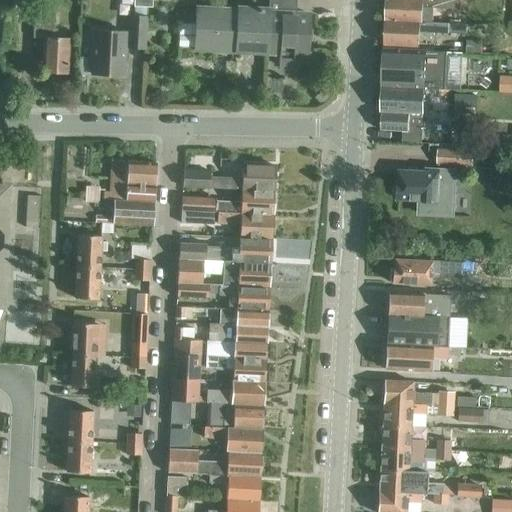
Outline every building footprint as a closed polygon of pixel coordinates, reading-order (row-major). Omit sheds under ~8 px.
[(268,0),(268,10),(266,53),(279,53),(278,63),(282,66),(289,67),(293,64),(294,54),(307,55),(309,15),(296,14),(296,0),(268,0)] [(387,4),(386,21),(422,23),(433,23),(434,9),(461,10),(460,0),(389,0),(390,4),(387,4)] [(194,49),(266,53),(268,10),(238,8),(237,11),(196,8),(196,24),(180,24),(178,46),(194,47),(194,49)] [(44,38),(42,65),(42,71),(67,73),(69,39),(54,38),(55,17),(34,15),(33,38),(44,38)] [(93,30),(91,65),(91,74),(123,76),(124,48),(144,49),(146,17),(130,16),(129,32),(93,30)] [(422,23),(386,21),(385,45),(418,47),(419,32),(467,35),(468,25),(433,23),(422,23)] [(384,65),(383,90),(443,93),(445,65),(445,53),(385,50),(384,65)] [(443,93),(383,90),(381,131),(403,132),(402,142),(422,143),(424,99),(432,100),(432,99),(445,99),(445,93),(443,93)] [(462,137),(463,122),(439,120),(438,135),(462,137)] [(438,167),(472,168),(472,155),(439,153),(438,167)] [(103,200),(113,200),(153,202),(155,162),(111,160),(111,175),(115,176),(114,192),(104,192),(103,200)] [(242,190),(273,191),(275,167),(243,165),(242,178),(210,177),(210,172),(183,170),(183,187),(209,188),(242,190)] [(394,193),(394,194),(398,197),(398,200),(419,201),(419,215),(453,217),(455,185),(446,184),(447,171),(427,169),(427,172),(419,171),(402,171),(401,175),(401,182),(399,182),(399,184),(399,185),(396,186),(394,187),(394,190),(394,193)] [(0,306),(4,307),(5,265),(9,187),(0,186),(0,306)] [(216,213),(272,215),(273,191),(242,190),(242,203),(218,201),(218,204),(206,203),(206,198),(182,197),(181,211),(214,213),(216,213)] [(153,202),(113,200),(112,216),(96,215),(95,223),(152,226),(153,202)] [(213,225),(214,213),(181,211),(180,223),(213,225)] [(237,238),(270,239),(272,215),(216,213),(216,223),(238,224),(237,238)] [(77,235),(76,267),(99,268),(100,251),(106,251),(107,242),(100,242),(100,236),(77,235)] [(234,262),(269,263),(270,239),(237,238),(237,248),(206,247),(206,245),(179,243),(179,260),(203,261),(225,262),(234,262)] [(134,259),(134,269),(149,270),(149,259),(134,259)] [(474,263),(462,262),(395,259),(394,268),(391,267),(390,279),(393,279),(393,283),(430,285),(431,273),(462,274),(462,271),(473,272),(474,263)] [(179,260),(177,284),(202,285),(203,261),(179,260)] [(234,262),(225,262),(224,286),(232,287),(237,286),(268,288),(269,263),(234,262)] [(99,268),(76,267),(74,299),(97,300),(99,268)] [(149,270),(134,269),(133,280),(148,281),(149,270)] [(224,286),(215,285),(202,285),(177,284),(177,296),(207,298),(208,292),(218,292),(218,295),(229,295),(232,295),(232,287),(224,286)] [(232,295),(229,295),(228,310),(267,312),(268,288),(237,286),(232,287),(232,295)] [(474,312),(473,288),(454,289),(455,322),(492,321),(492,312),(474,312)] [(449,296),(390,292),(387,344),(446,347),(449,296)] [(123,321),(147,322),(148,308),(124,306),(123,321)] [(175,318),(176,318),(190,319),(191,309),(176,308),(175,318)] [(217,325),(266,327),(267,312),(228,310),(218,310),(217,325)] [(73,324),(71,355),(95,356),(103,357),(104,332),(96,331),(96,325),(73,324)] [(224,341),(265,343),(266,327),(217,325),(207,324),(207,333),(215,333),(215,341),(224,341)] [(175,328),(174,339),(192,339),(192,329),(175,328)] [(174,339),(174,354),(199,355),(201,355),(202,340),(192,340),(192,339),(174,339)] [(204,341),(203,357),(205,357),(264,358),(265,343),(224,341),(204,341)] [(446,347),(387,344),(385,369),(428,371),(429,358),(445,359),(446,347)] [(131,348),(130,358),(144,358),(144,348),(131,348)] [(199,355),(174,354),(172,377),(197,379),(199,355)] [(95,356),(71,355),(70,387),(93,388),(95,356)] [(233,369),(232,380),(263,382),(264,358),(205,357),(205,368),(233,369)] [(144,358),(130,358),(130,368),(143,369),(144,358)] [(171,400),(197,401),(198,379),(197,379),(172,377),(171,400)] [(206,403),(226,404),(262,406),(263,382),(232,380),(231,391),(206,390),(206,403)] [(385,380),(383,403),(427,406),(437,406),(451,407),(452,398),(452,395),(439,394),(427,394),(412,393),(412,382),(385,380)] [(457,397),(456,407),(458,407),(473,408),(474,399),(457,397)] [(171,400),(170,423),(188,424),(189,401),(171,400)] [(424,415),(451,417),(451,407),(437,406),(383,403),(382,425),(423,427),(424,415)] [(226,404),(225,428),(261,429),(262,406),(226,404)] [(458,407),(458,422),(487,423),(488,408),(473,408),(458,407)] [(68,412),(67,441),(91,442),(92,413),(68,412)] [(382,425),(381,447),(422,449),(423,427),(382,425)] [(225,452),(227,452),(259,453),(261,429),(225,428),(204,427),(203,438),(226,439),(225,452)] [(180,429),(169,429),(169,449),(179,450),(180,429)] [(126,434),(126,444),(140,445),(141,435),(126,434)] [(91,442),(67,441),(65,473),(89,474),(91,442)] [(436,441),(435,450),(450,451),(450,441),(436,441)] [(140,445),(126,444),(125,455),(140,455),(140,445)] [(381,447),(380,469),(408,471),(408,459),(421,459),(422,449),(381,447)] [(167,472),(208,475),(258,477),(259,453),(227,452),(226,468),(222,468),(222,463),(197,461),(197,451),(179,450),(169,449),(167,472)] [(435,450),(435,459),(449,460),(450,451),(435,450)] [(380,469),(379,491),(420,494),(443,494),(443,483),(426,482),(427,472),(408,471),(380,469)] [(225,485),(225,499),(257,501),(258,477),(208,475),(208,484),(225,485)] [(167,476),(165,496),(175,496),(186,497),(187,478),(167,476)] [(456,485),(456,495),(480,497),(481,486),(456,485)] [(420,494),(379,491),(377,511),(405,511),(406,503),(419,503),(420,494)] [(433,494),(432,504),(447,504),(447,495),(433,494)] [(174,511),(175,496),(165,496),(164,511),(174,511)] [(65,497),(63,511),(86,511),(88,498),(65,497)] [(205,511),(256,511),(257,501),(225,499),(224,511),(206,510),(205,511)] [(511,511),(511,500),(491,499),(490,511),(511,511)]
